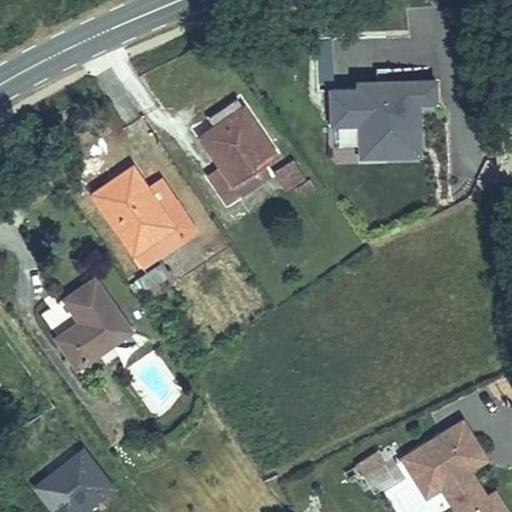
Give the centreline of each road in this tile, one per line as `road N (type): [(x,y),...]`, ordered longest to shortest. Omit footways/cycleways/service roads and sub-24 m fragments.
road 1 (secondary): [(0,84),(174,0)]
road 2 (unknown): [(0,186),(81,288)]
